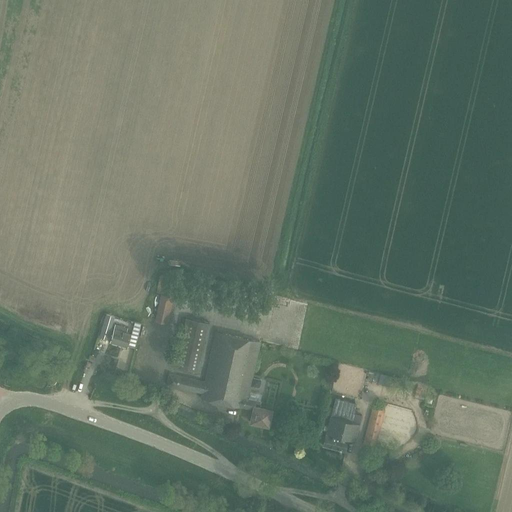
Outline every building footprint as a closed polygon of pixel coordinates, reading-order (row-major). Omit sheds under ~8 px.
[(167,324),(172,296),(176,279),(160,275),(156,293),(161,294),(155,321),(167,324)] [(106,314),(99,337),(108,340),(114,317),(106,314)] [(186,318),(175,366),(199,371),(210,323),(186,318)] [(115,325),(110,342),(127,347),(132,333),(125,331),(126,328),(115,325)] [(171,374),(168,386),(203,393),(202,398),(239,406),(254,409),(251,421),(268,425),(271,410),(259,408),(260,401),(248,399),(260,342),(216,332),(205,382),(171,374)] [(324,426),(323,431),(326,431),(326,433),(323,445),(345,451),(348,439),(355,440),(360,423),(362,415),(354,413),(356,404),(335,398),(332,408),(330,415),(330,416),(328,426),(324,426)] [(372,407),(363,442),(373,445),(382,409),(372,407)]
